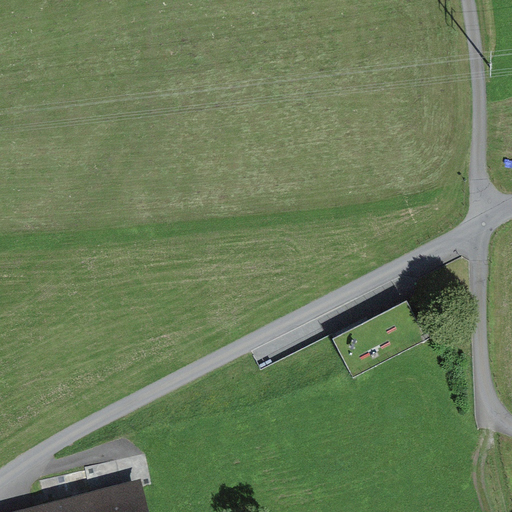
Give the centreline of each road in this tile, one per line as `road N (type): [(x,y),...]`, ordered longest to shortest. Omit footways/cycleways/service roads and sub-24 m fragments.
road 1 (unclassified): [(0,481),(70,434),(480,223)]
road 2 (unclassified): [(480,223),(479,80),(468,0)]
road 3 (unclassified): [(497,417),(482,362),(480,223)]
